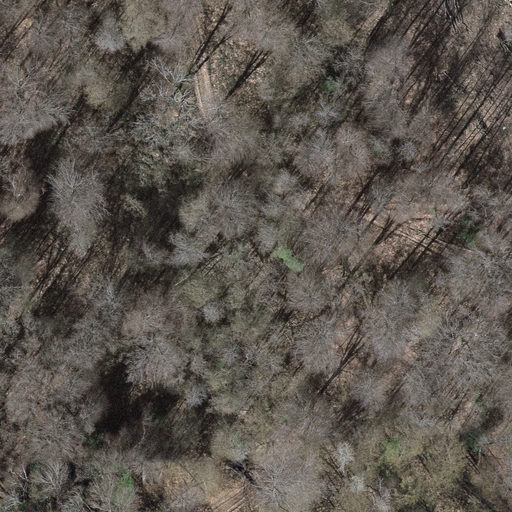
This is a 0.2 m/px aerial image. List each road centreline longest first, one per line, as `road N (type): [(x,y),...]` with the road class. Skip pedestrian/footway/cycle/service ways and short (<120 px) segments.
road 1 (track): [(185,0),(200,85),(239,160),(308,207),(354,269),(365,311),(350,410)]
road 2 (track): [(511,347),(443,382),(350,410),(221,511)]
